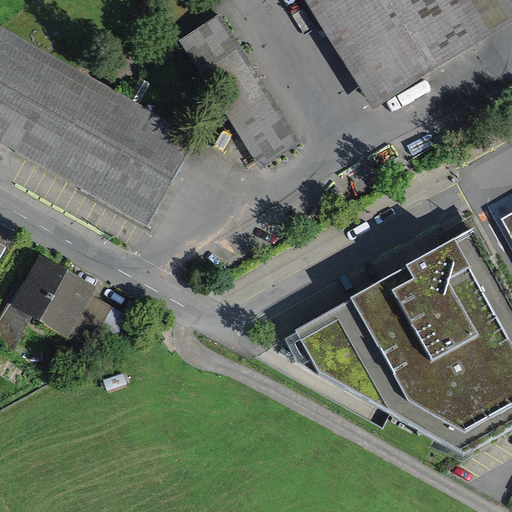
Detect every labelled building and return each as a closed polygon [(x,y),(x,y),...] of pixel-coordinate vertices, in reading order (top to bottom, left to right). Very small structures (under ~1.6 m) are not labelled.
[(511,0),(300,0),(367,109),(511,20),(511,0)] [(301,152),(216,18),(184,39),(268,172),(301,152)] [(203,139),(0,25),(0,139),(154,225),(203,139)] [(511,288),(479,227),(301,327),(324,370),(471,449),(511,427),(511,288)] [(95,297),(99,290),(39,257),(27,279),(22,277),(0,317),(0,342),(13,349),(30,319),(68,340),(71,335),(75,337),(80,328),(99,338),(116,308),(95,297)]
